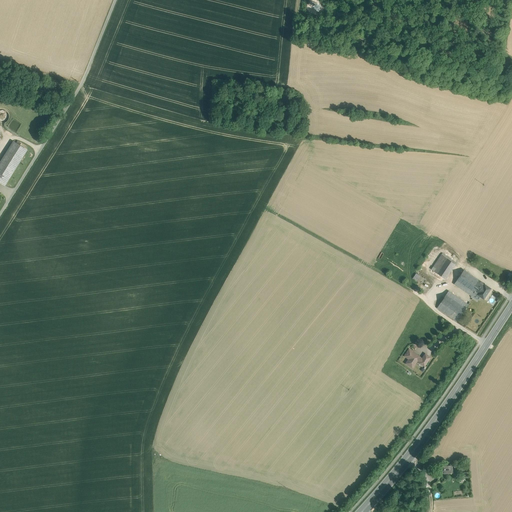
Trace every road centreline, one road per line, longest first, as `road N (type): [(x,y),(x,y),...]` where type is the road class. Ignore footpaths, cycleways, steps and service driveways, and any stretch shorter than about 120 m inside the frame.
road 1 (secondary): [(511,305),(409,458),(361,511)]
road 2 (unclassified): [(0,214),(82,83),(114,0)]
